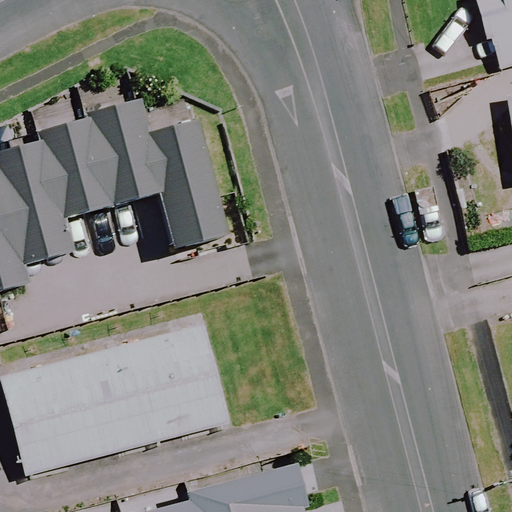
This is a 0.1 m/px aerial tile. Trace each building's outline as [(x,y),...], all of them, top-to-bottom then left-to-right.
[(504,70),(511,67),(511,0),(500,0),(503,9),(489,13),(504,70)] [(511,104),(498,107),(511,172),(511,104)] [(171,293),(171,200),(14,199),(13,284),(92,285),(92,293),(171,293)] [(0,410),(19,486),(238,433),(213,328),(0,380),(0,410)] [(227,511),(221,490),(135,511),(134,511),(227,511)]
